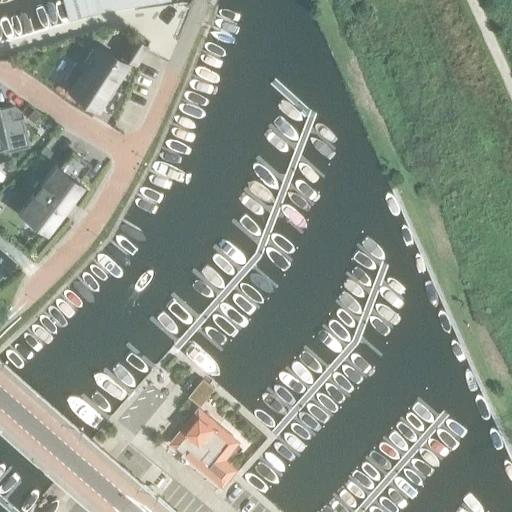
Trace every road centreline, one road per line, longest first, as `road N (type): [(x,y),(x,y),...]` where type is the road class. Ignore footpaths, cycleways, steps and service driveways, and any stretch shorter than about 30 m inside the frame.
road 1 (tertiary): [(0,391),(136,511)]
road 2 (residential): [(136,154),(204,0)]
road 3 (residential): [(37,287),(99,219),(136,154)]
road 4 (residential): [(0,74),(136,154)]
